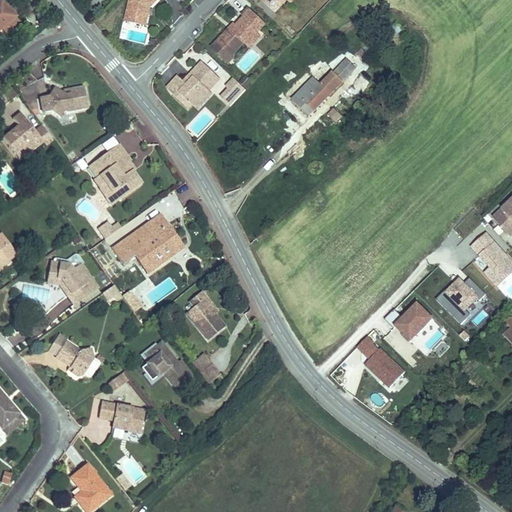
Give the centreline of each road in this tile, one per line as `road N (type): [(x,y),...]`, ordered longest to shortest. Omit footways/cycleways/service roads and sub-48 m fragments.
road 1 (tertiary): [(487,511),(317,381),(271,315),(206,187),(130,86)]
road 2 (residential): [(4,511),(54,431),(47,407),(0,350)]
